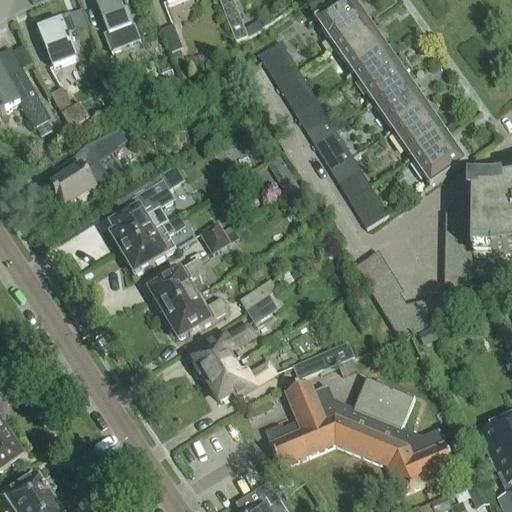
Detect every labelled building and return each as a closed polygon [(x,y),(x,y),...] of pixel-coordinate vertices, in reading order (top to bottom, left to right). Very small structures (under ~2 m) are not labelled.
[(132,0),(102,0),(96,2),(109,36),(105,38),(112,56),(122,52),(120,48),(138,42),(128,16),(131,15),(129,10),(127,11),(125,6),(133,2),(132,0)] [(247,41),(232,0),(224,0),(219,2),(235,45),(247,41)] [(335,52),(372,25),(354,0),(347,0),(314,23),(335,52)] [(68,38),(77,35),(70,16),(51,23),(53,27),(39,32),(54,72),(78,62),(73,50),(75,49),(73,44),(71,45),(68,38)] [(391,53),(372,25),(335,52),(354,79),(391,53)] [(183,52),(174,28),(162,33),(171,56),(183,52)] [(281,46),(258,60),(263,68),(277,91),(299,77),(281,46)] [(0,118),(21,107),(30,124),(35,133),(52,124),(12,51),(0,58),(0,70),(1,72),(0,72),(0,118)] [(354,79),(373,107),(410,80),(391,53),(354,79)] [(181,55),(173,57),(176,65),(184,62),(181,55)] [(128,91),(116,60),(104,64),(116,96),(128,91)] [(299,77),(277,91),(295,119),(317,105),(299,77)] [(373,107),(392,135),(429,108),(410,80),(373,107)] [(71,111),(60,92),(50,98),(69,133),(87,123),(78,107),(71,111)] [(317,105),(295,119),(312,148),(335,133),(317,105)] [(392,135),(412,163),(449,137),(429,108),(392,135)] [(335,133),(312,148),(330,177),(353,163),(335,133)] [(71,166),(61,173),(66,180),(51,189),(57,198),(56,199),(66,214),(111,185),(97,165),(127,146),(120,135),(86,150),(78,156),(81,160),(71,166)] [(431,191),(468,165),(449,137),(412,163),(431,191)] [(296,183),(281,159),(268,167),(283,191),(296,183)] [(353,163),(330,177),(348,205),(370,191),(353,163)] [(154,236),(169,227),(160,213),(174,205),(159,181),(135,196),(143,210),(111,228),(117,237),(112,240),(121,256),(154,236)] [(473,238),(473,250),(473,258),(492,258),(511,254),(511,187),(494,191),(473,190),(473,202),(473,214),(473,226),(473,238)] [(370,191),(348,205),(366,235),(389,221),(370,191)] [(446,202),(445,214),(473,214),(473,202),(446,202)] [(445,214),(445,226),(473,226),(473,214),(445,214)] [(169,227),(154,236),(121,256),(135,279),(176,255),(168,241),(185,231),(179,221),(169,227)] [(445,226),(445,237),(473,238),(473,226),(445,226)] [(230,248),(217,227),(199,238),(211,259),(230,248)] [(238,242),(233,233),(226,238),(231,246),(238,242)] [(445,249),(473,250),(473,238),(445,237),(445,249)] [(473,261),(473,258),(473,250),(445,249),(445,261),(473,261)] [(355,272),(362,282),(385,266),(378,256),(355,272)] [(445,261),(445,273),(472,273),(473,261),(445,261)] [(162,322),(195,302),(187,288),(206,277),(198,264),(160,288),(161,290),(151,296),(156,304),(152,306),(162,322)] [(391,276),(385,266),(362,282),(368,292),(391,276)] [(445,273),(444,285),(472,285),(472,273),(445,273)] [(287,275),(272,285),(277,294),(293,285),(287,275)] [(368,292),(374,302),(397,286),(391,276),(368,292)] [(471,311),(472,285),(444,285),(444,300),(450,321),(471,311)] [(269,286),(239,306),(253,328),(283,308),(269,286)] [(403,296),(397,286),(374,302),(380,312),(403,296)] [(380,312),(395,336),(403,330),(411,308),(403,296),(380,312)] [(436,326),(450,321),(444,300),(431,303),(436,326)] [(189,337),(190,339),(228,315),(222,304),(203,315),(195,302),(162,322),(170,336),(174,334),(180,343),(189,337)] [(431,303),(419,306),(425,331),(436,326),(431,303)] [(411,308),(403,330),(395,336),(399,342),(425,331),(419,306),(411,308)] [(208,386),(241,366),(233,353),(254,340),(248,330),(208,353),(210,357),(196,365),(198,368),(195,372),(194,377),(197,382),(204,384),(206,382),(208,386)] [(434,331),(417,338),(422,349),(439,342),(434,331)] [(342,351),(294,370),(300,384),(347,365),(342,351)] [(353,364),(339,370),(342,380),(357,374),(353,364)] [(234,399),(236,402),(276,378),(269,367),(248,379),(241,366),(208,386),(221,407),(234,399)] [(310,388),(286,398),(298,428),(283,434),(281,430),(266,436),(281,473),(336,450),(389,472),(401,500),(425,490),(424,488),(456,474),(440,435),(416,445),(409,442),(410,438),(402,435),(415,404),(368,384),(355,415),(345,411),(343,415),(336,412),(327,390),(314,395),(310,388)] [(271,397),(238,411),(242,420),(275,406),(271,397)] [(511,511),(511,421),(480,436),(508,498),(500,502),(504,511),(511,511)] [(0,474),(20,461),(5,439),(0,442),(0,474)] [(31,511),(48,501),(41,491),(42,488),(38,483),(35,482),(33,479),(3,499),(11,511),(10,511),(31,511)] [(478,511),(487,509),(479,489),(468,494),(475,511),(478,511)] [(57,511),(54,511),(48,501),(31,511),(57,511)] [(449,511),(446,502),(420,511),(449,511)]
